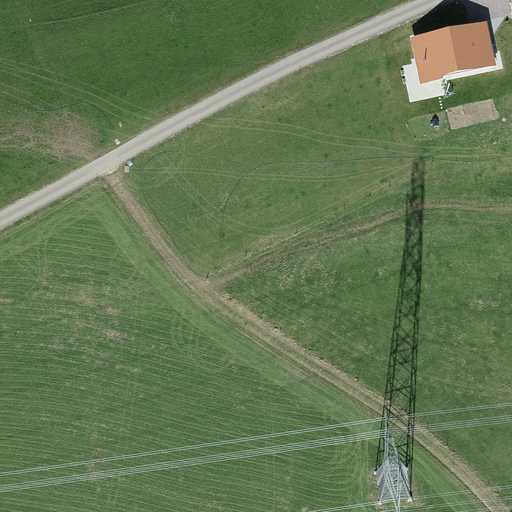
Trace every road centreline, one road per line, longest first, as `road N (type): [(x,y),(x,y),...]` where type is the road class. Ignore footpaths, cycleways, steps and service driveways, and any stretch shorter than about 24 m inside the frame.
road 1 (track): [(103,167),(118,203),(164,263),(253,338),(326,366),(415,428),(504,511)]
road 2 (track): [(0,229),(103,167),(451,0)]
